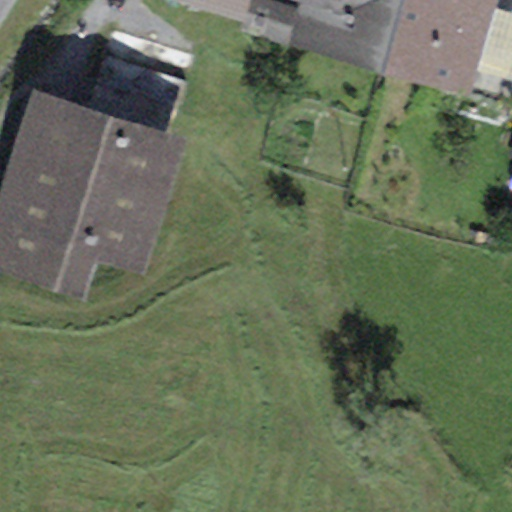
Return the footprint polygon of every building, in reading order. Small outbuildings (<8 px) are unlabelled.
[(201,0),(237,11),(240,0),(201,0)] [(261,0),(256,0),(248,24),(290,39),(298,13),(261,0)] [(309,0),(299,36),(382,60),(398,0),(309,0)] [(511,17),(488,10),(490,0),(398,0),(382,60),(428,72),(427,79),(465,89),(476,50),(501,57),(511,20),(511,17)] [(84,115),(44,102),(0,239),(0,254),(70,278),(84,236),(132,252),(185,81),(102,55),(84,115)]
